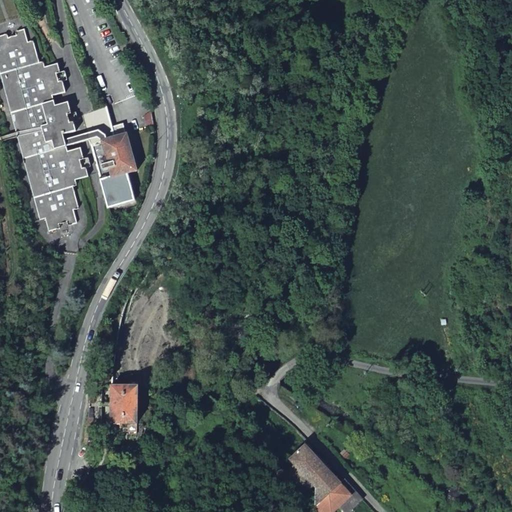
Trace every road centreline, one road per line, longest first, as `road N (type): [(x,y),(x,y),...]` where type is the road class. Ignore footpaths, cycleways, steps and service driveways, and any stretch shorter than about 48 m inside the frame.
road 1 (secondary): [(118,0),(155,72),(165,162),(150,213),(91,322),(52,511)]
road 2 (unclassified): [(382,511),(278,402),(284,369),(311,358),(511,385)]
